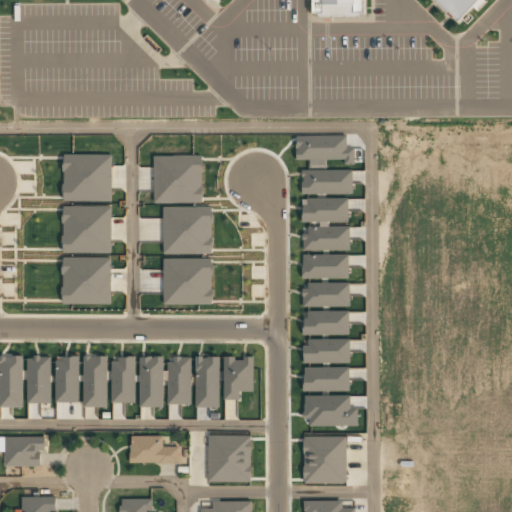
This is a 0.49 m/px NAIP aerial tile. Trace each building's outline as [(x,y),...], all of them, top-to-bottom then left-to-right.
[(364,0),(364,13),(359,13),(359,17),(317,17),(317,13),(312,13),(312,0),(218,0),(216,2),(213,0),(209,0),(207,2),(204,0),(479,0),(458,21),(437,0),(364,0)] [(346,135),(296,135),(296,161),(354,160),(354,148),(346,148),(346,135)] [(111,154),(63,155),(63,201),(112,200),(111,154)] [(153,202),(202,203),(203,156),(154,155),(153,202)] [(352,169),(301,170),(301,194),(352,193),(352,169)] [(348,198),(303,198),(303,222),(348,222),(348,198)] [(163,254),(212,253),(211,207),(163,207),(163,254)] [(349,226),(308,227),(308,234),(302,234),(302,251),(350,250),(349,226)] [(348,254),(302,255),(302,279),(348,278),(348,254)] [(212,305),(212,259),(163,259),(163,304),(212,305)] [(350,306),(349,282),(302,283),(303,307),(350,306)] [(349,334),(348,311),(302,311),(303,335),(349,334)] [(305,339),(305,363),(350,363),(349,339),(305,339)] [(106,407),(107,356),(83,356),(82,407),(106,407)] [(139,407),(162,408),(163,356),(139,356),(139,407)] [(190,405),(191,357),(174,357),(174,362),(167,362),(166,404),(190,405)] [(195,407),(218,408),(219,357),(196,357),(195,407)] [(253,358),(223,357),(223,400),(240,400),(240,391),(253,391),(253,358)] [(135,403),(135,358),(111,358),(110,403),(135,403)] [(349,391),(349,367),(303,367),(303,391),(349,391)] [(350,395),(303,396),(303,418),(309,418),(309,426),(358,425),(357,408),(350,408),(350,395)] [(208,435),(207,482),(250,482),(251,436),(208,435)] [(2,466),(43,466),(43,436),(2,436),(2,466)] [(346,483),(346,437),(303,436),(303,483),(346,483)] [(161,437),(130,437),(130,463),(177,463),(177,447),(161,447),(161,437)] [(53,511),(53,497),(19,497),(19,511),(53,511)] [(119,511),(150,511),(150,499),(119,500),(119,511)] [(251,511),(251,501),(213,501),(213,509),(200,509),(199,511),(251,511)] [(304,511),(354,511),(354,508),(341,508),(341,501),(305,501),(304,511)]
